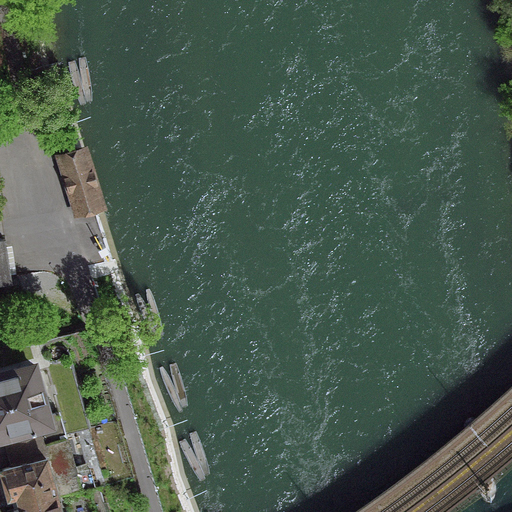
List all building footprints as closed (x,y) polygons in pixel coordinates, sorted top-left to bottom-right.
[(74,213),(93,208),(76,150),(56,156),(74,213)] [(1,238),(0,238),(0,281),(8,280),(1,238)] [(0,433),(5,432),(6,437),(7,437),(12,455),(63,440),(64,439),(63,435),(56,412),(45,415),(44,413),(43,414),(31,371),(33,371),(31,366),(26,367),(27,369),(0,375),(0,433)] [(64,439),(63,440),(12,455),(15,465),(0,469),(8,496),(16,494),(20,508),(55,498),(78,491),(72,467),(73,467),(65,439),(64,439)] [(58,511),(55,498),(20,508),(11,510),(11,511),(58,511)]
